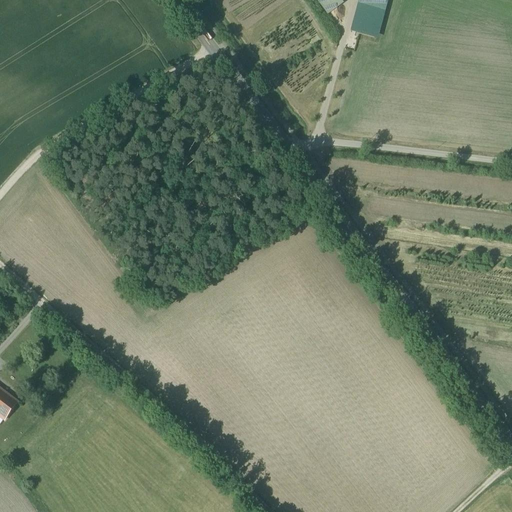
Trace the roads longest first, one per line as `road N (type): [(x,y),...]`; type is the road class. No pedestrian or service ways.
road 1 (secondary): [(290,153),(511,446)]
road 2 (unclassified): [(267,511),(0,268)]
road 3 (unclassified): [(214,53),(20,168),(0,194)]
road 4 (unclassified): [(511,163),(328,142),(290,153)]
road 5 (secondary): [(214,53),(290,153)]
